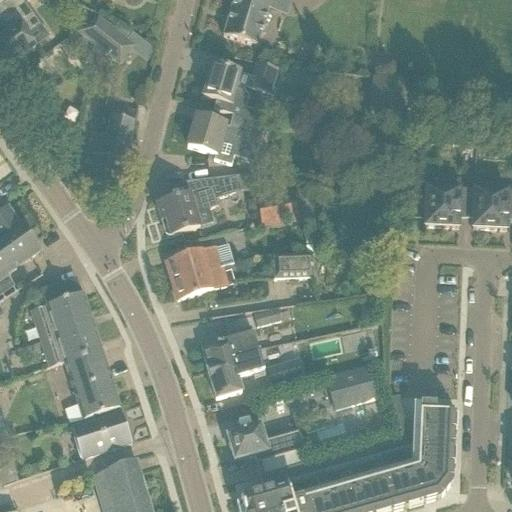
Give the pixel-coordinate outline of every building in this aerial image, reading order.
[(0,0),(0,22),(24,5),(20,0),(0,0)] [(234,0),(222,39),(242,44),(258,49),(268,13),(271,0),(234,0)] [(27,35),(39,26),(24,5),(0,22),(0,30),(4,36),(0,39),(0,64),(5,71),(36,48),(27,35)] [(119,67),(134,48),(98,20),(60,48),(67,58),(88,43),(119,67)] [(251,79),(248,90),(269,97),(273,85),(277,72),(256,65),(251,79)] [(211,67),(202,99),(217,103),(214,112),(232,118),(232,119),(257,126),(265,128),(269,115),(261,112),(260,115),(246,111),(249,101),(244,92),(242,92),(243,89),(248,90),(251,79),(240,76),(211,67)] [(403,121),(407,81),(372,77),(368,117),(403,121)] [(124,166),(136,112),(112,107),(105,138),(93,136),(87,158),(92,159),(124,166)] [(325,110),(324,126),(349,128),(350,112),(325,110)] [(187,150),(214,158),(213,163),(231,168),(234,157),(252,162),(259,140),(261,140),(265,128),(257,126),(232,119),(229,129),(196,119),(187,150)] [(322,126),(321,146),(348,147),(349,128),(324,126),(322,126)] [(117,195),(124,166),(92,159),(86,187),(117,195)] [(189,198),(156,208),(161,223),(165,222),(170,239),(189,233),(199,230),(194,214),(208,210),(216,208),(214,200),(240,192),(237,180),(185,186),(189,198)] [(256,200),(283,196),(281,181),(254,185),(256,200)] [(426,181),(424,229),(457,231),(458,220),(472,221),(473,193),(459,192),(459,183),(426,181)] [(472,221),(472,231),(505,233),(506,222),(511,222),(511,194),(473,193),(472,221)] [(261,228),(298,223),(294,197),(257,203),(261,228)] [(0,281),(40,254),(20,226),(19,226),(7,210),(0,214),(0,281)] [(221,269),(233,266),(228,247),(216,250),(165,265),(171,284),(220,270),(221,269)] [(314,280),(313,258),(313,257),(274,258),(274,282),(314,280)] [(177,304),(227,289),(221,269),(220,270),(171,284),(177,304)] [(82,296),(81,296),(76,281),(45,291),(50,306),(47,307),(47,308),(29,314),(47,371),(66,365),(101,353),(82,296)] [(429,286),(427,311),(435,312),(432,360),(455,362),(460,288),(429,286)] [(251,330),(281,322),(278,310),(248,317),(251,330)] [(223,344),(202,351),(206,366),(205,367),(207,373),(216,371),(216,369),(240,362),(239,358),(238,354),(243,352),(244,356),(257,352),(250,330),(244,332),(221,339),(223,344)] [(257,352),(244,356),(243,352),(238,354),(239,358),(240,362),(216,369),(216,371),(207,373),(216,401),(238,395),(234,380),(262,372),(257,352)] [(85,422),(119,411),(101,353),(66,365),(85,422)] [(271,388),(300,379),(295,363),(266,371),(271,388)] [(334,413),(380,400),(371,368),(325,381),(334,413)] [(396,439),(283,472),(286,483),(298,480),(411,448),(405,425),(397,399),(386,402),(396,439)] [(81,463),(131,446),(120,414),(70,430),(81,463)] [(287,492),(239,505),(240,508),(242,507),(241,506),(245,505),(245,506),(246,506),(247,511),(379,511),(382,511),(386,510),(386,511),(400,511),(408,510),(406,504),(415,502),(419,501),(420,506),(425,505),(439,501),(451,486),(452,467),(446,466),(446,453),(452,454),(453,433),(447,433),(448,420),(448,419),(452,419),(452,420),(453,420),(454,417),(419,416),(417,466),(417,472),(406,475),(344,493),(291,508),(289,499),(287,492)] [(297,435),(263,445),(259,429),(227,438),(228,442),(227,445),(229,452),(231,454),(234,463),(253,458),(256,466),(265,463),(302,452),(297,435)] [(302,452),(265,463),(268,475),(306,464),(302,452)] [(395,457),(380,461),(380,462),(382,469),(405,462),(403,455),(395,457)] [(149,511),(135,463),(92,479),(101,511),(149,511)] [(39,466),(27,470),(30,479),(42,475),(39,466)] [(359,467),(348,471),(348,472),(350,478),(361,475),(359,467)] [(283,472),(260,478),(263,490),(286,483),(283,472)] [(12,484),(17,499),(52,489),(48,474),(12,484)] [(327,477),(315,480),(316,483),(317,487),(329,484),(327,477)]
